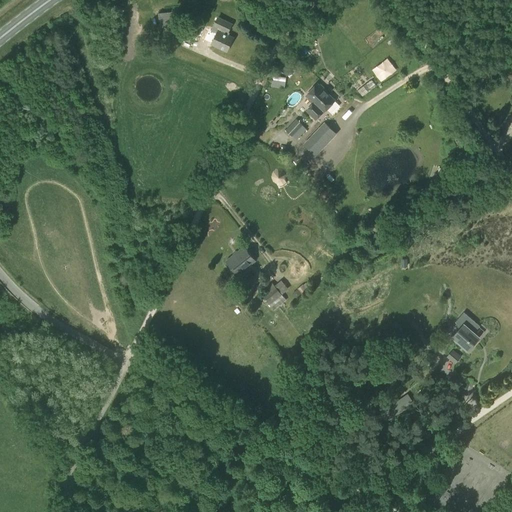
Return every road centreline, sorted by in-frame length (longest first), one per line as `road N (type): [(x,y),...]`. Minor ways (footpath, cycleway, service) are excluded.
road 1 (track): [(396,511),(126,362),(275,50),(315,0)]
road 2 (track): [(511,174),(391,0)]
road 3 (track): [(347,511),(511,397)]
road 4 (residential): [(83,511),(65,483),(126,362)]
road 5 (unclassified): [(0,275),(26,302),(126,362)]
